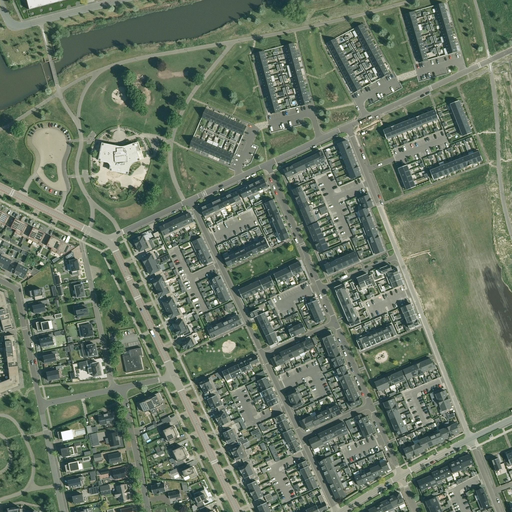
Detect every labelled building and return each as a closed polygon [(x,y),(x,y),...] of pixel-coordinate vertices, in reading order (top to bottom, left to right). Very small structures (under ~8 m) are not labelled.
[(25,0),(29,10),(67,0),(25,0)] [(435,8),(437,14),(446,11),(444,5),(435,8)] [(446,11),(437,14),(438,19),(447,17),(446,11)] [(407,22),(416,20),(414,14),(405,16),(407,22)] [(447,17),(438,19),(440,25),(449,23),(447,17)] [(407,22),(409,28),(418,25),(416,20),(407,22)] [(440,25),(441,31),(450,28),(449,23),(440,25)] [(419,31),(418,25),(409,28),(410,34),(419,31)] [(358,36),(366,32),(363,26),(355,31),(358,36)] [(441,31),(443,37),(452,34),(450,28),(441,31)] [(410,34),(412,39),(421,37),(419,31),(410,34)] [(366,32),(358,36),(361,41),(369,37),(366,32)] [(445,42),(454,40),(452,34),(443,37),(445,42)] [(369,37),(361,41),(363,47),(372,42),(369,37)] [(423,43),(421,37),(412,39),(414,45),(423,43)] [(446,48),(455,46),(454,40),(445,42),(446,48)] [(328,45),(331,50),(339,46),(336,41),(328,45)] [(363,47),(366,52),(375,47),(372,42),(363,47)] [(415,51),(424,48),(423,43),(414,45),(415,51)] [(285,48),(287,54),(296,51),(294,45),(285,48)] [(339,46),(331,50),(334,56),(342,51),(339,46)] [(457,52),(455,46),(446,48),(448,54),(457,52)] [(377,53),(375,47),(366,52),(369,57),(377,53)] [(417,57),(426,54),(424,48),(415,51),(417,57)] [(288,59),(297,57),(296,51),(287,54),(288,59)] [(342,51),(334,56),(336,61),(345,57),(342,51)] [(255,56),(257,62),(266,59),(264,53),(255,56)] [(380,58),(377,53),(369,57),(372,62),(380,58)] [(426,54),(417,57),(419,62),(428,60),(426,54)] [(299,63),(297,57),(288,59),(290,65),(299,63)] [(336,61),(339,66),(347,62),(345,57),(336,61)] [(375,68),(383,63),(380,58),(372,62),(375,68)] [(257,62),(258,67),(267,65),(266,59),(257,62)] [(342,71),(350,67),(347,62),(339,66),(342,71)] [(290,65),(291,71),(300,69),(299,63),(290,65)] [(383,63),(375,68),(378,73),(386,68),(383,63)] [(269,71),(267,65),(258,67),(260,73),(269,71)] [(345,77),(353,72),(350,67),(342,71),(345,77)] [(389,74),(386,68),(378,73),(380,78),(389,74)] [(302,74),(300,69),(291,71),(293,77),(302,74)] [(270,76),(269,71),(260,73),(262,79),(270,76)] [(345,77),(348,82),(356,78),(353,72),(345,77)] [(303,80),(302,74),(293,77),(294,82),(303,80)] [(263,85),(272,82),(270,76),(262,79),(263,85)] [(359,83),(356,78),(348,82),(350,87),(359,83)] [(294,82),(296,88),(305,86),(303,80),(294,82)] [(265,90),(274,88),(272,82),(263,85),(265,90)] [(362,88),(359,83),(350,87),(353,93),(362,88)] [(305,86),(296,88),(297,94),(306,92),(305,86)] [(265,90),(266,96),(275,94),(274,88),(265,90)] [(299,100),(308,97),(306,92),(297,94),(299,100)] [(268,102),(277,99),(275,94),(266,96),(268,102)] [(308,97),(299,100),(300,106),(309,103),(308,97)] [(278,105),(277,99),(268,102),(269,108),(278,105)] [(459,101),(450,104),(452,110),(461,106),(459,101)] [(280,111),(278,105),(269,108),(271,114),(280,111)] [(461,106),(452,110),(454,115),(463,112),(461,106)] [(209,121),(213,112),(207,110),(204,118),(209,121)] [(435,110),(429,112),(433,121),(439,119),(435,110)] [(215,123),(219,115),(213,112),(209,121),(215,123)] [(429,112),(424,114),(428,123),(433,121),(429,112)] [(463,112),(454,115),(456,120),(465,117),(463,112)] [(424,114),(419,116),(423,125),(428,123),(424,114)] [(224,117),(219,115),(215,123),(220,125),(224,117)] [(419,116),(414,118),(418,127),(423,125),(419,116)] [(229,119),(224,117),(220,125),(226,128),(229,119)] [(465,117),(456,120),(458,126),(467,122),(465,117)] [(414,118),(409,120),(413,129),(418,127),(414,118)] [(229,119),(226,128),(231,130),(235,122),(229,119)] [(409,120),(404,122),(408,131),(413,129),(409,120)] [(235,122),(231,130),(237,133),(240,124),(235,122)] [(404,122),(399,124),(403,133),(408,131),(404,122)] [(467,122),(458,126),(460,131),(470,127),(467,122)] [(240,124),(237,133),(242,135),(246,127),(240,124)] [(399,124),(394,126),(398,135),(403,133),(399,124)] [(394,126),(389,128),(392,137),(398,135),(394,126)] [(470,127),(460,131),(463,137),(472,133),(470,127)] [(389,128),(383,130),(387,139),(392,137),(389,128)] [(192,146),(197,149),(201,140),(195,138),(192,146)] [(206,143),(201,140),(197,149),(203,151),(206,143)] [(340,150),(349,146),(347,141),(338,144),(340,150)] [(103,143),(99,160),(112,163),(110,170),(128,174),(130,163),(139,160),(140,160),(144,159),(138,142),(134,143),(126,146),(127,147),(124,148),(123,147),(117,146),(117,147),(114,146),(114,145),(103,143)] [(203,151),(208,154),(212,145),(206,143),(203,151)] [(217,147),(212,145),(208,154),(214,156),(217,147)] [(349,146),(340,150),(342,155),(351,151),(349,146)] [(214,156),(219,158),(223,150),(217,147),(214,156)] [(228,152),(223,150),(219,158),(225,161),(228,152)] [(344,159),(353,156),(351,151),(342,155),(344,159)] [(479,151),(473,154),(477,163),(483,161),(479,152),(479,151)] [(234,155),(228,152),(225,161),(230,163),(234,155)] [(317,154),(321,165),(324,163),(325,166),(328,165),(327,164),(327,162),(322,152),(317,154)] [(317,154),(312,156),(317,167),(317,166),(316,164),(320,163),(321,164),(321,165),(317,154)] [(473,154),(469,156),(472,165),(477,163),(473,154)] [(312,156),(307,159),(312,169),(317,167),(312,156)] [(355,161),(353,156),(344,159),(345,164),(355,161)] [(469,156),(464,157),(467,167),(472,165),(469,156)] [(464,157),(459,159),(463,168),(467,167),(464,157)] [(307,159),(303,161),(306,169),(311,167),(312,169),(307,159)] [(459,159),(454,161),(458,170),(463,168),(459,159)] [(303,161),(298,163),(303,173),(302,171),(306,169),(303,161)] [(355,161),(345,164),(347,169),(357,165),(355,161)] [(454,161),(450,163),(453,172),(458,170),(454,161)] [(298,163),(293,165),(298,175),(303,173),(298,163)] [(450,163),(445,165),(448,174),(453,172),(450,163)] [(293,165),(289,167),(294,178),(298,175),(293,165)] [(357,165),(347,169),(349,174),(359,170),(357,165)] [(407,165),(398,169),(400,174),(409,171),(407,165)] [(445,165),(440,167),(444,176),(448,174),(445,165)] [(284,170),(283,170),(287,178),(288,180),(294,178),(289,167),(284,170)] [(440,167),(435,169),(439,178),(444,176),(440,167)] [(435,169),(430,171),(433,180),(439,178),(435,169)] [(359,170),(349,174),(351,179),(361,176),(359,170)] [(409,171),(400,174),(402,179),(411,176),(409,171)] [(411,176),(402,179),(404,185),(413,181),(411,176)] [(259,181),(263,191),(269,188),(264,179),(259,181)] [(263,191),(259,181),(254,183),(259,194),(258,192),(263,190),(263,191)] [(413,181),(404,185),(406,190),(416,187),(413,181)] [(259,194),(254,183),(249,186),(254,196),(259,194)] [(254,196),(249,186),(244,188),(249,198),(253,196),(254,197),(254,196)] [(295,196),(304,192),(303,192),(301,187),(292,190),(295,196)] [(249,198),(244,188),(239,190),(243,199),(248,197),(249,198)] [(232,194),(237,205),(242,202),(237,191),(232,194)] [(295,196),(297,201),(307,196),(306,196),(304,192),(295,196)] [(226,196),(231,207),(237,205),(232,194),(226,196)] [(358,199),(360,205),(371,201),(370,198),(368,195),(358,199)] [(221,199),(226,208),(226,207),(230,205),(231,207),(226,196),(221,199)] [(297,201),(299,205),(309,201),(307,196),(297,201)] [(226,208),(221,199),(216,201),(221,212),(221,211),(226,208)] [(265,210),(276,205),(273,200),(262,204),(265,210)] [(221,212),(216,201),(211,204),(216,214),(221,212)] [(309,201),(299,205),(301,210),(311,205),(309,206),(307,202),(309,201)] [(371,201),(360,205),(362,210),(367,208),(373,206),(372,203),(371,201)] [(216,214),(211,204),(206,206),(211,217),(216,214)] [(269,213),(278,210),(276,205),(265,210),(267,209),(269,213)] [(301,210),(303,215),(313,210),(311,205),(301,210)] [(211,217),(206,206),(200,208),(205,219),(211,217)] [(369,214),(367,208),(362,210),(359,211),(361,217),(359,217),(359,218),(369,214)] [(271,218),(280,214),(278,210),(269,213),(271,218)] [(305,219),(315,215),(313,210),(303,215),(305,219)] [(11,217),(2,213),(0,217),(0,222),(7,226),(11,217)] [(185,216),(189,226),(195,224),(190,213),(187,215),(185,216)] [(271,218),(270,218),(272,223),(282,219),(280,214),(271,218)] [(361,223),(371,219),(369,214),(359,218),(361,223)] [(315,215),(305,219),(307,225),(318,220),(315,215)] [(185,228),(189,226),(185,216),(180,218),(185,228)] [(11,217),(7,226),(15,231),(14,233),(15,233),(20,222),(11,217)] [(185,228),(180,218),(175,221),(180,231),(179,230),(184,227),(184,229),(185,228)] [(282,219),(272,223),(274,228),(284,224),(282,219)] [(373,224),(371,219),(361,223),(363,222),(365,227),(363,228),(373,224)] [(180,231),(175,221),(170,223),(175,233),(180,231)] [(29,226),(20,222),(15,233),(23,237),(29,226)] [(165,225),(170,235),(170,234),(174,232),(175,233),(170,223),(165,225)] [(308,227),(310,232),(320,228),(317,223),(308,227)] [(284,224),(274,228),(275,228),(277,232),(286,228),(284,224)] [(363,228),(365,234),(375,229),(373,224),(363,228)] [(165,238),(170,235),(165,225),(162,226),(160,228),(165,238)] [(23,237),(32,242),(38,230),(29,226),(23,237)] [(286,228),(277,232),(279,237),(288,233),(286,228)] [(310,232),(313,237),(322,233),(320,228),(310,232)] [(377,235),(375,229),(365,234),(367,239),(377,235)] [(41,246),(47,235),(38,230),(32,242),(41,246)] [(288,233),(279,237),(281,242),(290,238),(288,233)] [(322,233),(313,237),(315,242),(324,238),(322,233)] [(47,235),(41,246),(42,246),(43,244),(51,248),(50,251),(56,239),(47,235)] [(135,241),(134,242),(136,246),(148,241),(150,240),(147,235),(144,236),(141,237),(136,239),(137,239),(134,241),(135,241)] [(378,235),(377,235),(367,239),(369,244),(380,240),(378,235)] [(264,237),(259,239),(264,250),(270,248),(265,237),(264,237)] [(193,247),(204,243),(201,238),(191,243),(193,247)] [(317,247),(326,243),(324,238),(315,242),(317,247)] [(56,239),(50,251),(60,255),(61,253),(64,255),(73,248),(56,239)] [(259,253),(264,250),(259,239),(254,242),(259,253)] [(371,250),(382,245),(380,240),(369,244),(371,250)] [(148,241),(136,246),(136,247),(137,246),(139,252),(145,249),(146,252),(152,249),(148,241)] [(254,242),(249,244),(254,255),(259,253),(254,242)] [(196,252),(206,247),(204,243),(193,247),(196,252)] [(329,249),(326,243),(317,247),(319,253),(329,249)] [(244,247),(249,257),(254,255),(249,244),(244,247)] [(384,251),(382,245),(371,250),(373,255),(384,251)] [(206,247),(196,252),(198,257),(200,256),(208,252),(206,247)] [(244,247),(239,249),(239,250),(244,260),(249,257),(244,247)] [(145,264),(156,259),(153,250),(147,253),(148,256),(143,259),(142,260),(145,264)] [(234,251),(233,251),(238,262),(244,260),(239,250),(234,252),(234,251)] [(72,252),(65,257),(67,265),(69,264),(71,271),(71,272),(72,275),(79,274),(78,270),(79,270),(78,266),(77,263),(77,259),(75,260),(73,251),(72,252)] [(233,251),(228,254),(233,265),(238,262),(233,251)] [(200,256),(198,257),(200,261),(210,256),(208,252),(200,256)] [(355,252),(350,254),(354,264),(359,261),(355,252)] [(233,265),(228,254),(229,256),(224,259),(228,267),(233,265)] [(354,264),(350,254),(345,257),(349,266),(354,264)] [(13,266),(16,259),(7,255),(1,268),(6,271),(9,264),(13,266)] [(210,257),(210,256),(200,261),(202,266),(212,261),(212,259),(210,257)] [(340,259),(344,268),(349,266),(345,257),(340,259)] [(24,264),(16,259),(13,266),(16,267),(13,274),(18,276),(24,264)] [(145,264),(148,269),(157,265),(154,260),(157,259),(156,259),(145,264)] [(340,259),(335,261),(339,270),(344,268),(340,259)] [(339,270),(335,261),(330,263),(334,272),(339,270)] [(294,264),(299,273),(304,271),(300,262),(294,264)] [(328,275),(334,272),(330,263),(324,265),(328,275)] [(31,271),(23,267),(25,264),(24,264),(18,276),(23,279),(26,273),(33,276),(40,271),(33,268),(31,271)] [(157,265),(148,269),(150,275),(156,272),(157,275),(163,272),(161,269),(159,264),(157,265)] [(299,273),(294,264),(289,266),(294,276),(299,273)] [(381,275),(385,273),(392,270),(390,265),(379,269),(381,275)] [(289,279),(294,276),(289,266),(289,267),(284,269),(289,279)] [(397,268),(392,270),(385,273),(387,279),(399,274),(397,268)] [(279,272),(283,281),(289,279),(284,269),(279,272)] [(155,286),(167,281),(163,272),(157,275),(158,278),(153,281),(155,286)] [(278,284),(283,281),(279,272),(274,274),(278,284)] [(368,274),(362,276),(367,288),(366,286),(371,284),(373,287),(376,286),(372,276),(369,277),(368,274)] [(401,279),(399,274),(387,279),(389,284),(401,279)] [(211,280),(209,281),(211,285),(213,284),(221,281),(221,280),(220,278),(219,276),(216,277),(212,279),(211,280)] [(265,279),(269,288),(275,285),(270,276),(265,279)] [(359,292),(367,288),(362,276),(357,279),(359,285),(356,286),(359,292)] [(260,280),(264,290),(269,288),(265,279),(260,281),(260,280)] [(403,285),(401,279),(389,284),(391,283),(393,289),(403,285)] [(260,280),(254,283),(259,292),(264,290),(260,280)] [(167,281),(155,286),(158,291),(157,291),(157,292),(169,286),(167,287),(165,282),(167,281)] [(215,289),(213,290),(224,285),(221,281),(213,284),(215,289)] [(83,292),(84,292),(83,289),(82,285),(77,286),(76,282),(70,283),(72,289),(75,289),(77,298),(84,296),(83,292)] [(254,294),(259,292),(254,283),(249,285),(254,294)] [(337,294),(348,289),(346,289),(344,284),(334,288),(337,294)] [(224,285),(213,290),(216,295),(226,290),(224,285)] [(254,294),(249,285),(244,288),(248,297),(254,294)] [(167,297),(173,294),(169,286),(157,292),(160,296),(160,297),(166,294),(167,297)] [(243,299),(248,297),(244,288),(239,290),(243,299)] [(41,289),(29,291),(30,298),(34,297),(35,300),(43,299),(41,289)] [(337,294),(339,298),(350,294),(348,289),(337,294)] [(226,290),(216,295),(218,294),(220,298),(218,299),(228,294),(226,290)] [(173,294),(167,297),(169,300),(163,302),(166,308),(176,303),(173,298),(175,297),(173,294)] [(228,294),(218,299),(220,304),(230,299),(228,294)] [(350,294),(339,298),(341,303),(351,299),(349,294),(350,294)] [(343,308),(353,303),(351,299),(341,303),(343,308)] [(32,308),(31,309),(32,312),(33,312),(33,313),(37,313),(37,314),(40,313),(40,312),(45,311),(44,304),(48,303),(47,300),(38,302),(38,305),(32,307),(32,308)] [(309,310),(319,306),(317,300),(306,305),(309,310)] [(176,303),(166,308),(168,313),(168,314),(180,308),(179,308),(177,309),(175,304),(176,303)] [(345,312),(356,308),(356,307),(353,308),(352,304),(353,304),(353,303),(343,308),(345,312)] [(76,315),(77,317),(88,315),(87,310),(86,310),(85,304),(80,305),(74,307),(75,311),(74,311),(75,316),(76,315)] [(402,313),(403,314),(413,310),(411,304),(401,308),(403,313),(402,313)] [(176,316),(178,319),(183,316),(180,308),(168,314),(170,318),(171,319),(176,316)] [(252,319),(265,313),(265,312),(262,314),(260,309),(260,308),(249,313),(252,318),(252,319)] [(356,308),(345,312),(347,317),(358,312),(356,308)] [(315,318),(323,315),(321,310),(313,314),(315,318)] [(415,315),(413,310),(403,314),(405,319),(415,315)] [(349,322),(360,317),(358,312),(347,317),(349,322)] [(232,316),(236,326),(237,326),(239,325),(242,324),(237,313),(232,316)] [(257,317),(259,321),(267,318),(265,313),(252,319),(257,317)] [(323,315),(315,318),(317,323),(315,324),(316,326),(322,324),(321,321),(325,320),(325,319),(323,315)] [(415,315),(405,319),(406,318),(407,322),(407,323),(417,320),(415,315)] [(187,325),(183,316),(178,319),(179,322),(173,324),(176,330),(175,330),(187,325)] [(236,326),(232,316),(227,318),(231,329),(236,326)] [(360,317),(349,322),(351,327),(361,323),(359,318),(360,317)] [(222,322),(227,331),(231,329),(227,318),(226,318),(227,321),(223,323),(222,322)] [(269,322),(267,318),(259,321),(261,326),(270,322),(269,322)] [(419,326),(417,320),(407,323),(409,329),(419,326)] [(41,322),(36,323),(37,331),(42,330),(42,331),(49,329),(47,321),(41,323),(41,322)] [(91,328),(90,325),(85,326),(84,322),(77,324),(77,328),(82,327),(84,337),(85,337),(86,338),(91,337),(91,336),(93,335),(92,332),(91,328)] [(222,333),(227,331),(222,322),(217,324),(222,333)] [(264,331),(273,327),(270,322),(261,326),(264,331)] [(302,323),(297,325),(301,333),(306,331),(302,323)] [(392,323),(386,325),(391,337),(397,335),(392,323)] [(11,324),(0,326),(0,328),(1,332),(7,331),(13,329),(12,324),(11,324)] [(212,325),(217,335),(222,333),(217,324),(213,326),(212,325)] [(191,333),(187,325),(175,330),(178,335),(179,336),(184,333),(186,336),(191,333)] [(216,336),(217,335),(212,325),(207,328),(211,338),(214,337),(216,336)] [(292,325),(287,327),(288,330),(292,338),(297,335),(293,327),(292,325)] [(297,325),(293,327),(297,335),(301,333),(297,325)] [(381,328),(386,339),(391,337),(386,325),(387,327),(382,329),(382,328),(381,328)] [(266,336),(275,332),(274,332),(272,328),(273,327),(264,331),(266,336)] [(381,341),(386,339),(381,328),(376,330),(381,341)] [(381,341),(376,330),(371,332),(376,344),(381,341)] [(275,332),(266,336),(268,341),(277,337),(275,332)] [(324,341),(333,337),(330,332),(326,334),(325,332),(321,334),(324,341)] [(376,344),(371,332),(366,334),(371,346),(376,344)] [(53,337),(52,334),(42,336),(43,339),(39,340),(41,347),(45,346),(45,347),(49,346),(49,345),(53,344),(51,338),(53,337)] [(371,346),(366,334),(362,336),(361,336),(366,348),(371,346)] [(182,344),(184,349),(185,349),(187,348),(188,349),(192,347),(192,346),(196,344),(192,335),(186,337),(188,340),(182,343),(182,344)] [(366,348),(361,336),(356,338),(361,350),(366,348)] [(277,337),(268,341),(270,346),(279,342),(276,337),(277,337)] [(324,341),(326,346),(335,343),(333,337),(324,341)] [(305,341),(310,351),(309,350),(314,347),(311,339),(305,341)] [(305,353),(310,351),(305,341),(300,344),(305,353)] [(86,343),(81,344),(82,347),(84,358),(89,357),(90,358),(94,357),(94,356),(97,355),(94,344),(92,345),(87,346),(86,343)] [(326,346),(328,352),(337,348),(335,343),(326,346)] [(305,353),(300,344),(295,346),(300,355),(299,354),(304,352),(305,353)] [(295,358),(300,355),(295,346),(290,348),(295,358)] [(125,356),(123,356),(125,368),(126,369),(126,373),(143,370),(142,366),(142,365),(140,356),(143,355),(141,348),(134,349),(129,350),(130,355),(125,356)] [(295,358),(290,348),(285,351),(290,361),(291,361),(290,359),(294,357),(295,358)] [(329,357),(339,353),(337,348),(328,352),(330,357),(329,357)] [(51,355),(42,357),(43,358),(42,358),(42,362),(44,362),(44,363),(48,363),(48,364),(51,363),(51,362),(55,361),(54,354),(57,354),(56,351),(50,352),(51,355)] [(285,363),(290,361),(285,351),(280,353),(285,363)] [(285,364),(285,363),(280,353),(281,354),(276,357),(280,365),(285,363),(285,364)] [(339,353),(329,357),(331,363),(342,358),(339,353)] [(257,356),(248,360),(253,369),(251,366),(256,364),(257,366),(261,364),(257,356)] [(275,367),(280,365),(276,357),(271,359),(275,367)] [(342,358),(331,363),(332,363),(333,362),(335,368),(344,364),(343,361),(342,358)] [(425,361),(429,370),(435,367),(434,362),(432,363),(430,359),(425,361)] [(243,362),(247,371),(253,369),(248,360),(243,362)] [(425,361),(420,364),(424,374),(423,372),(429,370),(425,361)] [(87,365),(80,367),(81,370),(88,369),(89,373),(92,373),(93,377),(95,376),(95,377),(99,376),(101,375),(100,371),(99,366),(98,363),(96,363),(96,362),(92,363),(92,364),(90,364),(87,365)] [(238,365),(242,374),(247,371),(243,362),(238,365)] [(424,374),(420,364),(414,366),(419,377),(424,374)] [(238,365),(233,367),(237,376),(242,374),(238,365)] [(335,370),(337,375),(347,371),(345,366),(335,370)] [(419,377),(414,366),(409,368),(413,378),(418,376),(419,377)] [(232,379),(237,376),(233,367),(228,369),(232,379)] [(413,378),(409,368),(404,370),(407,379),(413,377),(413,378)] [(226,381),(232,379),(228,369),(222,372),(226,381)] [(50,372),(46,373),(47,381),(52,380),(55,379),(54,379),(59,378),(57,370),(53,371),(50,372)] [(338,375),(340,380),(349,376),(347,371),(337,375),(337,376),(338,375)] [(402,371),(396,374),(400,382),(405,380),(402,371)] [(396,374),(391,376),(395,384),(400,382),(396,374)] [(7,380),(10,390),(20,386),(19,375),(18,375),(9,377),(9,379),(7,380)] [(340,380),(343,385),(352,382),(349,376),(340,380)] [(390,387),(395,384),(391,376),(386,378),(390,388),(390,387)] [(211,377),(199,383),(202,388),(213,383),(211,377)] [(257,381),(260,386),(269,382),(266,377),(257,381)] [(386,378),(380,380),(385,390),(390,388),(386,378)] [(385,390),(380,380),(375,383),(379,391),(384,389),(384,390),(385,390)] [(8,391),(8,390),(4,381),(0,382),(0,385),(3,393),(8,391)] [(269,382),(260,386),(262,392),(271,387),(269,382)] [(344,391),(354,387),(352,382),(343,385),(345,391),(344,391)] [(213,383),(202,388),(203,389),(202,389),(203,392),(204,392),(205,393),(210,391),(211,394),(217,391),(213,383),(214,383),(213,383)] [(265,397),(274,393),(271,387),(262,392),(265,397)] [(344,391),(346,396),(356,392),(354,387),(344,391)] [(295,389),(287,393),(289,398),(300,393),(297,388),(295,389)] [(435,395),(437,400),(447,396),(445,391),(439,393),(438,390),(432,392),(434,396),(435,395)] [(212,397),(208,399),(210,405),(221,400),(218,394),(217,391),(211,394),(212,397)] [(347,396),(349,401),(358,397),(356,392),(346,396),(346,397),(347,396)] [(153,398),(151,399),(156,409),(162,406),(159,401),(162,400),(159,393),(152,396),(153,398)] [(265,397),(262,398),(264,403),(267,402),(276,398),(274,393),(265,397)] [(300,393),(289,398),(292,404),(302,399),(300,393)] [(439,406),(449,402),(447,396),(437,400),(439,406)] [(149,397),(145,399),(150,410),(152,414),(157,411),(156,409),(151,399),(150,399),(149,397)] [(358,397),(349,401),(352,408),(357,406),(356,405),(361,403),(358,397)] [(276,398),(267,402),(270,407),(279,403),(276,398)] [(386,409),(397,404),(395,398),(392,399),(384,403),(386,409)] [(143,400),(137,403),(138,411),(143,409),(144,413),(150,410),(145,399),(146,401),(144,402),(143,400)] [(302,399),(292,404),(294,409),(305,404),(302,399)] [(221,400),(210,405),(213,410),(217,408),(219,411),(225,408),(223,405),(221,406),(219,401),(221,400)] [(449,402),(439,406),(440,406),(442,411),(440,412),(441,415),(443,415),(445,414),(447,413),(446,409),(451,407),(449,402)] [(331,406),(336,416),(341,414),(336,403),(331,406)] [(386,409),(388,414),(400,409),(399,407),(397,404),(386,409)] [(332,408),(327,410),(331,419),(336,416),(331,406),(332,408)] [(220,414),(215,416),(215,417),(217,422),(229,416),(225,408),(219,411),(220,414)] [(400,409),(388,414),(391,419),(400,415),(397,410),(400,409)] [(331,419),(327,410),(322,413),(325,421),(331,419)] [(109,414),(108,414),(104,415),(99,416),(100,425),(106,423),(106,424),(111,423),(111,422),(115,422),(113,413),(109,414)] [(322,413),(316,415),(320,424),(325,421),(322,413)] [(284,414),(274,418),(276,424),(286,419),(284,414)] [(311,416),(315,426),(320,424),(316,415),(311,417),(311,416)] [(359,426),(369,422),(367,416),(362,418),(361,415),(356,417),(360,426),(359,426)] [(400,415),(391,419),(393,425),(402,421),(400,415)] [(162,422),(164,425),(171,421),(169,416),(161,420),(162,422)] [(229,416),(217,422),(218,422),(218,423),(219,426),(220,425),(220,427),(225,424),(227,428),(233,425),(235,424),(233,421),(231,422),(229,416)] [(305,417),(305,418),(309,427),(314,425),(315,426),(311,416),(306,419),(305,417)] [(304,430),(309,427),(305,418),(300,420),(304,430)] [(286,419),(276,424),(278,423),(281,428),(279,428),(280,428),(289,424),(286,419)] [(402,421),(393,425),(395,430),(406,425),(404,426),(402,421)] [(344,422),(339,425),(343,433),(348,431),(344,422)] [(359,426),(361,432),(371,427),(369,422),(359,426)] [(448,422),(443,424),(445,427),(449,437),(454,435),(450,425),(448,422)] [(450,425),(454,435),(459,432),(457,428),(459,427),(457,423),(450,426),(450,425)] [(224,434),(223,435),(224,437),(225,437),(226,438),(225,438),(237,433),(239,432),(235,424),(233,425),(227,428),(228,431),(223,433),(224,434)] [(289,424),(280,428),(282,434),(291,429),(289,424)] [(164,437),(177,431),(175,427),(173,428),(172,426),(168,428),(167,425),(161,428),(162,431),(161,432),(164,437)] [(339,425),(334,427),(337,435),(343,433),(339,425)] [(406,425),(395,430),(397,435),(406,431),(409,430),(406,425)] [(334,427),(329,429),(333,440),(334,440),(333,439),(338,437),(337,435),(334,427)] [(371,427),(361,432),(362,431),(365,438),(370,436),(369,435),(374,433),(371,427)] [(440,431),(444,440),(443,439),(449,437),(444,427),(445,429),(440,431)] [(291,429),(282,434),(284,439),(294,435),(291,429)] [(329,429),(324,432),(328,442),(333,440),(329,429)] [(67,440),(73,438),(71,431),(67,431),(67,430),(58,432),(60,440),(64,439),(64,440),(67,440)] [(177,431),(164,437),(167,443),(169,442),(170,445),(174,443),(173,440),(178,438),(177,436),(179,435),(177,431)] [(444,440),(440,431),(439,431),(440,432),(435,434),(438,443),(444,440)] [(324,432),(319,434),(324,446),(324,445),(328,442),(324,432)] [(97,433),(89,435),(92,447),(100,445),(97,433)] [(109,438),(106,439),(107,444),(110,443),(111,446),(119,445),(118,440),(117,436),(116,433),(108,435),(109,438)] [(237,433),(225,438),(228,444),(237,440),(238,443),(240,442),(244,440),(242,437),(239,438),(237,433)] [(319,436),(314,438),(319,448),(324,446),(319,434),(318,434),(319,436)] [(433,445),(438,443),(435,434),(430,436),(433,445)] [(294,435),(284,439),(287,444),(296,440),(294,435)] [(430,436),(424,439),(428,447),(433,445),(430,436)] [(314,438),(309,440),(313,450),(318,447),(319,449),(319,448),(314,438)] [(241,445),(231,450),(233,455),(234,455),(246,450),(244,444),(249,442),(247,439),(244,440),(240,442),(241,445)] [(424,439),(419,441),(423,451),(424,451),(423,449),(428,447),(424,439)] [(296,440),(287,444),(288,444),(290,448),(288,450),(298,445),(296,440)] [(418,453),(423,451),(419,441),(420,443),(414,445),(418,453)] [(298,445),(288,450),(291,455),(301,450),(298,445)] [(407,458),(413,456),(408,445),(403,447),(405,452),(407,458)] [(408,445),(413,456),(418,453),(414,445),(409,447),(408,445)] [(171,452),(173,457),(187,451),(185,448),(183,449),(182,447),(178,449),(176,446),(168,450),(170,453),(171,452)] [(75,454),(73,447),(62,449),(62,452),(63,457),(66,456),(66,457),(71,456),(70,455),(75,454)] [(234,456),(236,461),(242,459),(243,462),(249,459),(248,456),(245,450),(246,450),(234,455),(234,456)] [(187,451),(173,457),(177,466),(184,463),(183,460),(187,458),(186,456),(188,455),(187,451)] [(114,463),(114,464),(117,464),(117,462),(122,461),(120,453),(108,456),(110,464),(114,463)] [(470,455),(465,457),(468,466),(468,465),(473,463),(470,455)] [(327,458),(319,462),(321,467),(332,462),(329,457),(327,458)] [(465,457),(459,459),(463,468),(468,466),(465,457)] [(498,458),(492,460),(494,467),(493,467),(495,472),(502,469),(498,458)] [(245,465),(239,468),(241,473),(253,468),(249,459),(243,462),(245,465)] [(455,462),(458,472),(459,472),(458,470),(463,468),(459,459),(460,460),(455,462)] [(69,464),(65,465),(67,473),(80,471),(78,461),(69,463),(69,464)] [(300,470),(308,466),(306,461),(298,464),(300,470)] [(386,461),(380,463),(384,473),(385,473),(384,471),(389,469),(386,461)] [(334,467),(332,462),(321,467),(324,472),(334,467)] [(458,472),(455,462),(449,464),(453,474),(458,472)] [(384,473),(380,463),(381,465),(376,467),(375,464),(375,465),(379,475),(384,473)] [(375,465),(369,467),(374,479),(375,479),(374,477),(379,475),(375,465)] [(191,479),(198,475),(194,468),(192,469),(191,467),(187,469),(186,466),(179,469),(183,478),(189,475),(191,479)] [(311,471),(308,466),(300,470),(303,475),(311,471)] [(337,473),(334,467),(324,472),(326,478),(337,473)] [(370,468),(365,470),(369,481),(374,479),(369,467),(370,468)] [(442,469),(446,478),(452,476),(448,467),(442,469)] [(253,468),(241,473),(242,473),(243,475),(242,475),(243,478),(244,478),(245,479),(248,477),(250,476),(252,479),(257,476),(253,468)] [(124,469),(113,471),(115,479),(125,477),(124,469)] [(446,478),(442,469),(437,471),(441,481),(446,478)] [(360,474),(364,483),(369,481),(365,470),(364,471),(365,473),(360,475),(360,474)] [(313,476),(311,471),(303,475),(305,480),(313,476)] [(441,481),(437,471),(432,473),(436,483),(437,483),(436,483),(441,481)] [(337,473),(326,478),(329,483),(339,478),(337,473)] [(428,477),(431,486),(436,483),(432,473),(433,475),(428,477)] [(364,483),(360,474),(354,476),(358,486),(364,483)] [(253,482),(247,485),(250,490),(259,486),(256,481),(259,480),(257,476),(252,479),(253,482)] [(316,482),(313,476),(305,480),(308,485),(316,482)] [(79,479),(68,481),(69,484),(69,485),(70,488),(82,485),(81,480),(84,480),(83,477),(78,478),(79,479)] [(428,477),(423,479),(427,489),(426,488),(431,486),(428,477)] [(342,483),(339,478),(329,483),(331,488),(342,483)] [(427,489),(423,479),(417,482),(422,491),(427,489)] [(318,487),(316,482),(308,485),(310,491),(318,487)] [(162,492),(166,491),(164,484),(160,484),(160,483),(155,484),(155,485),(151,486),(153,494),(157,493),(157,494),(162,493),(162,492)] [(344,488),(342,483),(331,488),(334,493),(344,488)] [(111,492),(109,485),(100,487),(101,494),(111,492)] [(127,490),(126,485),(122,486),(122,485),(121,486),(117,487),(118,492),(117,492),(118,497),(119,497),(120,502),(124,501),(124,502),(125,501),(129,500),(128,495),(130,495),(129,490),(127,490)] [(250,490),(249,490),(252,496),(253,495),(261,491),(259,486),(250,490)] [(344,488),(334,493),(336,499),(340,497),(341,499),(345,496),(342,489),(344,488)] [(476,490),(480,500),(486,497),(485,494),(482,488),(476,490)] [(195,498),(198,504),(197,505),(198,507),(204,505),(203,502),(207,500),(206,498),(208,497),(205,490),(197,493),(199,497),(195,498)] [(261,491),(253,495),(255,501),(264,497),(261,491)] [(394,495),(399,506),(404,504),(399,493),(396,494),(394,495),(395,495),(394,495)] [(71,497),(72,504),(84,502),(82,495),(71,497)] [(321,504),(317,506),(317,505),(316,505),(319,511),(320,511),(328,509),(322,495),(318,497),(321,504)] [(392,497),(389,498),(394,510),(394,509),(399,506),(394,495),(394,496),(393,496),(392,497)] [(428,507),(440,501),(438,496),(426,501),(428,507)] [(488,500),(486,497),(480,500),(483,509),(489,506),(487,500),(488,500)] [(384,502),(388,511),(389,511),(394,510),(389,498),(388,498),(389,499),(386,501),(385,501),(384,502)] [(429,506),(431,511),(441,507),(439,502),(440,502),(440,501),(428,507),(429,506)] [(259,511),(269,508),(266,502),(258,506),(260,511),(259,511)] [(379,504),(382,511),(383,511),(388,510),(388,511),(384,502),(383,502),(382,503),(379,504)]
